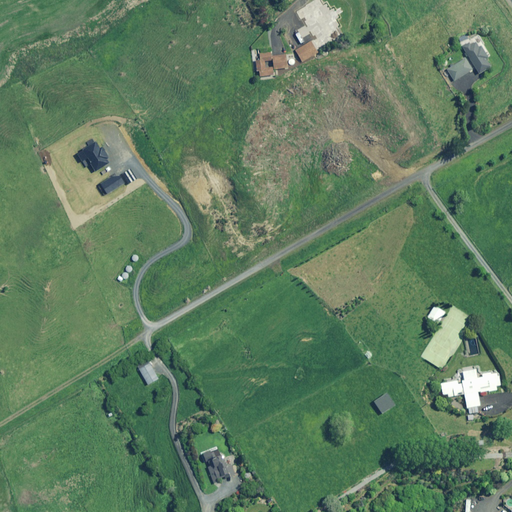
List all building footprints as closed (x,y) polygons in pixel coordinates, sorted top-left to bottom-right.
[(320,0),(313,0),(295,12),(302,23),(304,26),(296,31),(301,39),(310,34),(313,40),(295,51),(301,61),(341,36),(336,27),(332,29),(329,24),(339,18),(333,8),(323,14),(320,9),(324,6),(320,0)] [(478,48),(475,43),(471,46),(469,43),(462,47),(479,74),(490,67),(485,58),(487,57),(481,47),(478,48)] [(265,68),(264,61),(273,60),(274,69),(289,67),(287,54),(270,56),(270,50),(259,51),(260,60),(255,61),(256,71),(259,70),(260,77),(273,75),(272,67),(265,68)] [(473,69),(466,58),(447,69),(454,81),(473,69)] [(445,312),(434,306),(428,316),(439,322),(445,312)] [(158,379),(148,361),(138,367),(148,385),(158,379)] [(465,394),(467,409),(469,409),(470,414),(478,412),(477,406),(480,406),(478,393),(497,390),(496,386),(500,385),(498,372),(482,374),(483,377),(477,378),(476,369),(463,372),(464,380),(441,384),(443,395),(448,394),(448,397),(465,394)] [(395,405),(387,393),(374,402),(382,414),(395,405)] [(215,458),(213,451),(203,454),(213,482),(235,475),(231,465),(226,467),(222,456),(215,458)]
